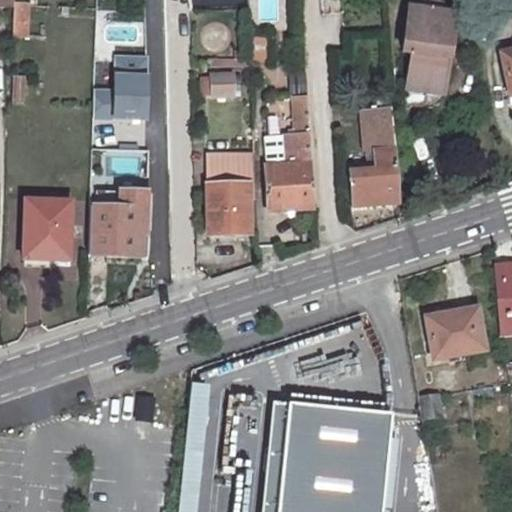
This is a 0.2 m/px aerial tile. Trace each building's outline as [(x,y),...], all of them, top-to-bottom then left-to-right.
[(437,12),(438,2),(424,0),(408,0),(408,8),(437,12)] [(29,7),(14,6),(13,36),(27,37),(29,7)] [(445,31),(448,13),(437,12),(408,8),(402,53),(409,54),(405,90),(442,96),(451,31),(445,31)] [(511,52),(501,55),(511,105),(511,104),(511,52)] [(250,67),(249,59),(210,61),(210,68),(250,67)] [(26,77),(12,76),(11,102),(24,102),(26,77)] [(231,95),(230,76),(211,77),(211,81),(211,95),(231,95)] [(285,100),(284,76),(263,77),(264,101),(285,100)] [(211,95),(211,81),(199,82),(200,96),(211,95)] [(164,118),(163,103),(165,103),(165,85),(153,86),(154,118),(164,118)] [(441,105),(442,96),(405,90),(403,100),(441,105)] [(399,203),(391,108),(360,111),(364,151),(374,151),(375,171),(349,172),(352,207),(399,203)] [(269,155),(269,128),(252,129),(253,155),(269,155)] [(313,209),(309,128),(296,130),(298,164),(264,166),(267,212),(313,209)] [(249,232),(248,201),(255,201),(253,155),(205,156),(209,234),(249,232)] [(143,257),(146,192),(105,191),(105,207),(89,207),(87,256),(143,257)] [(68,260),(70,203),(25,201),(22,259),(68,260)] [(425,319),(433,356),(465,349),(466,354),(485,351),(476,310),(425,319)] [(186,511),(201,384),(184,382),(168,511),(186,511)] [(443,417),(440,396),(420,399),(422,419),(443,417)] [(380,511),(392,417),(289,405),(278,511),(380,511)]
